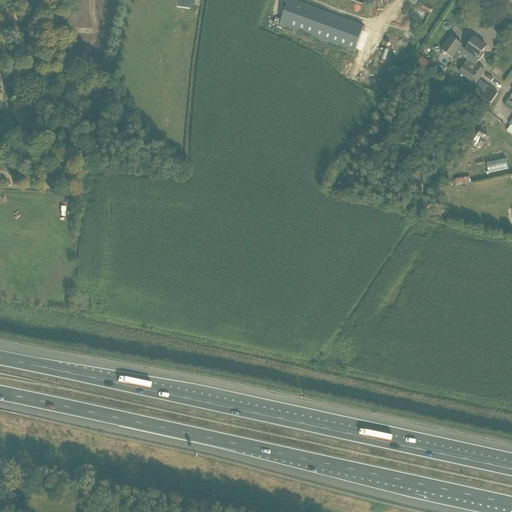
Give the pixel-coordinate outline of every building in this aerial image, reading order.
[(354,53),(363,26),(291,0),(287,0),(279,25),(354,53)] [(451,37),(441,51),(452,59),(454,57),(461,47),(462,45),(451,37)] [(467,61),(459,73),(476,86),(486,72),(476,65),(479,60),(480,61),(485,54),(482,52),(486,47),(473,38),(467,46),(464,50),(472,55),(467,61)] [(430,47),(423,48),(425,55),(431,54),(430,47)] [(480,81),(473,91),(482,97),(489,87),(480,81)]
